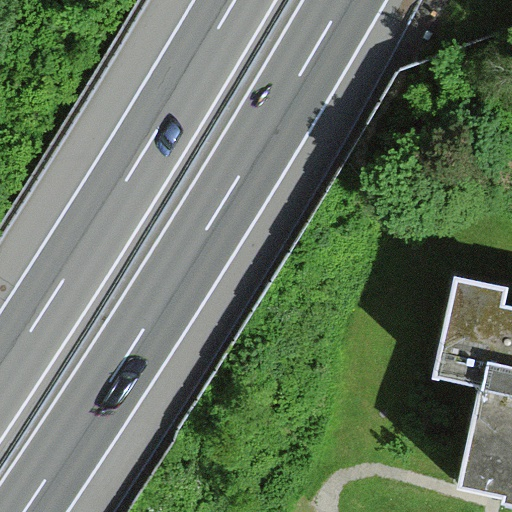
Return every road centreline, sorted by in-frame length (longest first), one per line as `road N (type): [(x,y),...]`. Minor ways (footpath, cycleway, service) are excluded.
road 1 (motorway): [(23,511),(342,0)]
road 2 (motorway): [(233,0),(0,375)]
